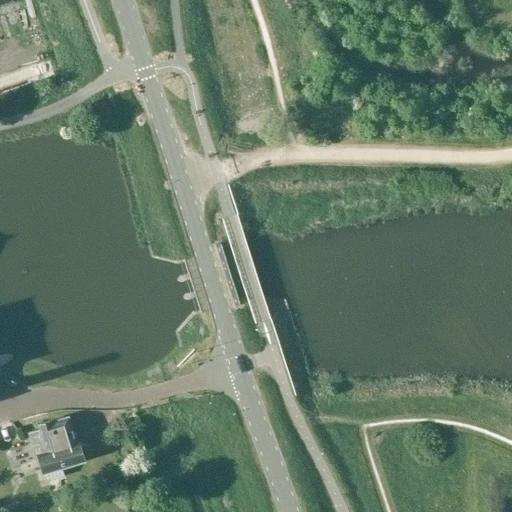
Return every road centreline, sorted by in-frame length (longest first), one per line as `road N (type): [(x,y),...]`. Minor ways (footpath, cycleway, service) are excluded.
road 1 (tertiary): [(285,511),(146,72)]
road 2 (residential): [(146,72),(93,86),(66,108),(0,123)]
